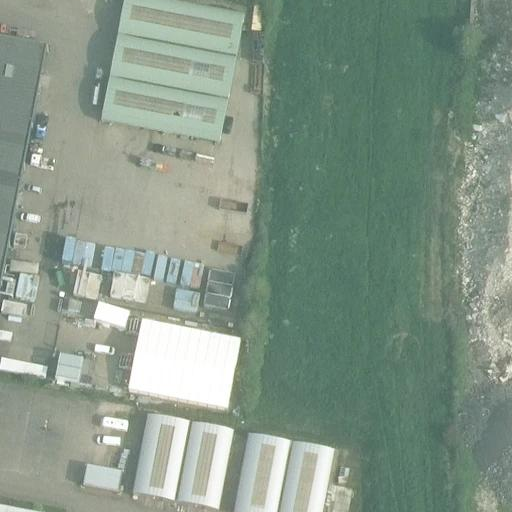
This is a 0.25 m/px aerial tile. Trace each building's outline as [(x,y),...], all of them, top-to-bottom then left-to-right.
[(244,18),(149,0),(125,0),(101,123),(219,146),(244,18)] [(0,296),(47,52),(0,43),(0,296)] [(142,324),(128,393),(227,412),(240,343),(142,324)] [(123,472),(103,469),(112,410),(99,408),(86,486),(120,492),(123,472)] [(148,418),(133,497),(209,511),(218,511),(233,434),(148,418)] [(249,438),(234,511),(322,511),(334,454),(249,438)]
